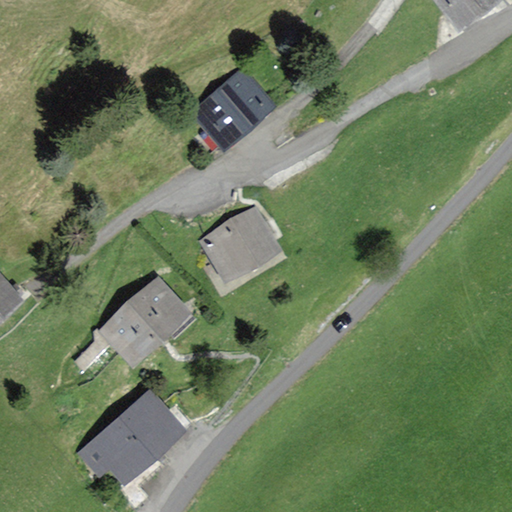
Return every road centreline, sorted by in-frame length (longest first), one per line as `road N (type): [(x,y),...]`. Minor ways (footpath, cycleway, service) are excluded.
road 1 (residential): [(511,20),(256,171),(252,149),(390,0)]
road 2 (unclassified): [(511,143),(219,448),(171,511)]
